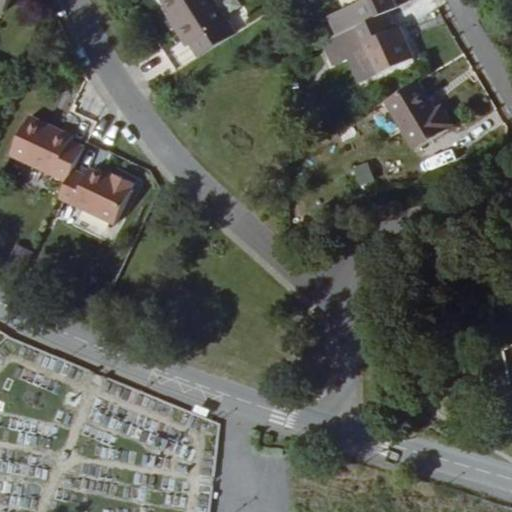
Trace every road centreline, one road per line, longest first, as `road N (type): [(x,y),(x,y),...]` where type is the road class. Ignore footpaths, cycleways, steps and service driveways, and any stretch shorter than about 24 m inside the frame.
road 1 (residential): [(73,0),(125,97),(183,172),(275,253),(345,300)]
road 2 (tertiary): [(344,433),(155,368),(0,301)]
road 3 (residential): [(511,197),(462,218),(415,222),(381,240),(361,261),(345,300)]
road 4 (tertiary): [(511,478),(344,433)]
road 5 (residential): [(345,300),(352,385),(344,433)]
